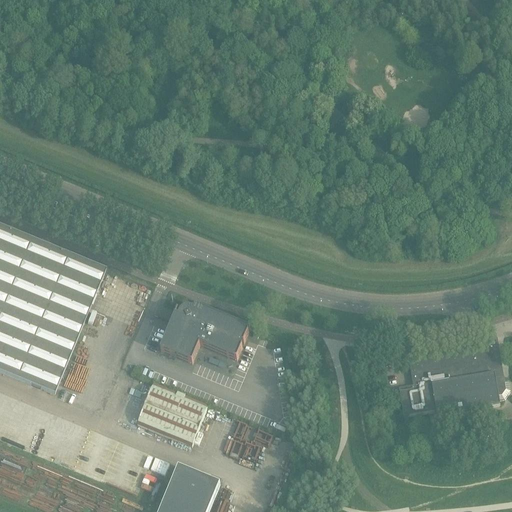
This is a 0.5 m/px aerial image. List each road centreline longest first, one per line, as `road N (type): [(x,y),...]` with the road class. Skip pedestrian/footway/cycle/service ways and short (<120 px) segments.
road 1 (tertiary): [(511,287),(417,308),(320,299),(0,168)]
road 2 (unknown): [(103,421),(256,486)]
